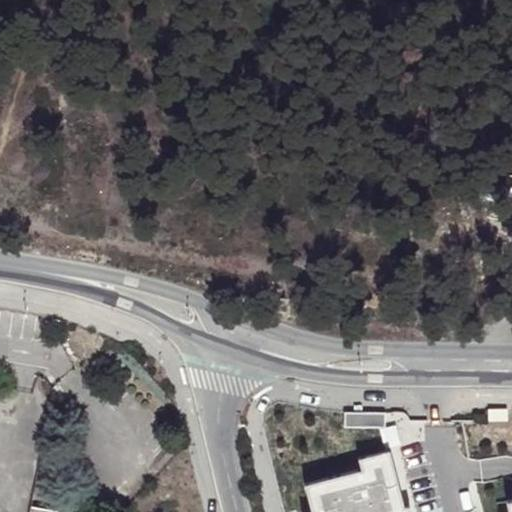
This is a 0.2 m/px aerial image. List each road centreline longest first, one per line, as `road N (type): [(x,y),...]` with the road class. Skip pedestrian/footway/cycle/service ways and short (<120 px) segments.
road 1 (residential): [(250,323),(177,293),(37,274)]
road 2 (residential): [(232,355),(351,380),(443,377)]
road 3 (residential): [(37,274),(232,355)]
road 4 (residential): [(443,349),(350,352),(250,323)]
road 5 (residential): [(232,355),(218,384),(215,420),(239,511)]
road 6 (residential): [(443,377),(442,423),(458,511)]
